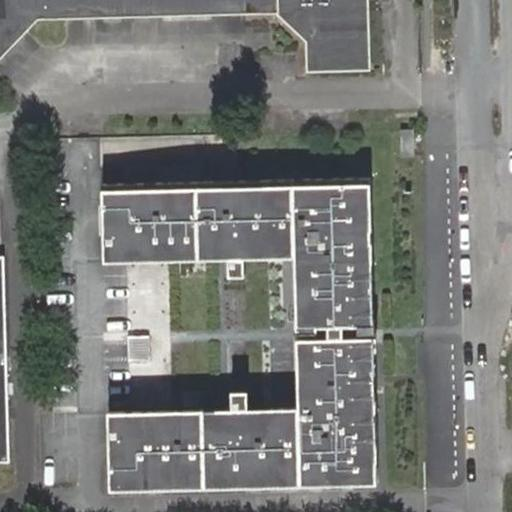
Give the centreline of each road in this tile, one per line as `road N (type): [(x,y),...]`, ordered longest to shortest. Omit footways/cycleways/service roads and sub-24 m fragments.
road 1 (unknown): [(81,141),(87,417),(98,503),(131,510),(487,498)]
road 2 (unknown): [(0,203),(13,254),(22,472),(17,489),(0,500)]
road 3 (unclassified): [(487,511),(486,330),(505,234)]
road 4 (unclassified): [(505,234),(501,88)]
